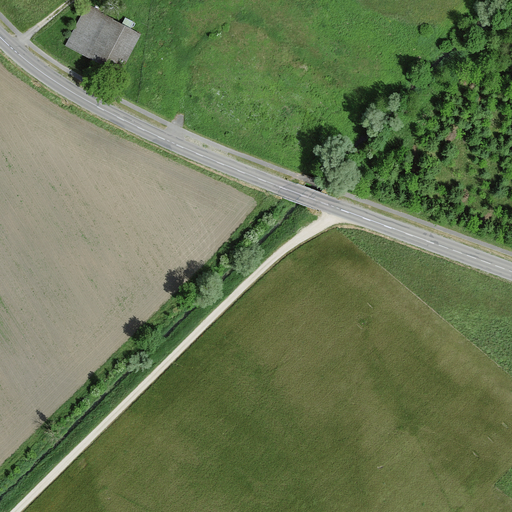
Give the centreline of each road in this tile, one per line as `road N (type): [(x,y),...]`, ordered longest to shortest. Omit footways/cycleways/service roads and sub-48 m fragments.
road 1 (secondary): [(0,36),(45,75),(145,130),(511,271)]
road 2 (track): [(342,209),(290,244),(18,511)]
